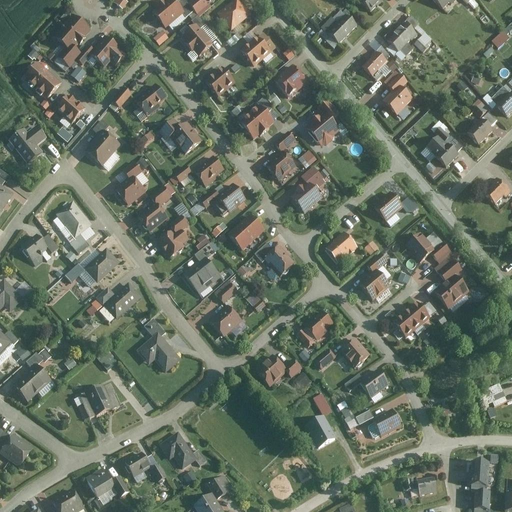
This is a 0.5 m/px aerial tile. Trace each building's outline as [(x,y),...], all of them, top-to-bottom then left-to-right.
[(121,0),(116,9),(124,15),(130,5),(121,0)] [(173,5),(167,0),(149,16),(162,31),(180,15),(184,20),(191,14),(179,0),(173,5)] [(214,0),(199,0),(190,8),(196,15),(214,0)] [(247,16),(234,0),(232,0),(214,16),(228,32),(247,16)] [(369,15),(380,4),(376,0),(357,0),(356,2),(369,15)] [(457,3),(454,0),(428,0),(439,13),(446,6),(450,10),(457,3)] [(306,23),(297,12),(291,17),(300,28),(306,23)] [(333,49),(356,27),(345,16),(322,38),(333,49)] [(85,32),(68,19),(49,45),(61,55),(54,63),(68,73),(81,56),(71,49),(85,32)] [(403,47),(414,36),(403,24),(382,44),(393,55),(395,53),(400,58),(407,51),(403,47)] [(209,48),(191,28),(177,41),(195,60),(209,48)] [(504,32),(493,41),(500,49),(510,40),(504,32)] [(163,34),(154,42),(160,49),(169,42),(163,34)] [(251,72),(276,52),(263,36),(238,56),(251,72)] [(125,57),(104,41),(87,62),(100,72),(105,66),(113,72),(125,57)] [(290,49),(285,54),(290,61),(296,56),(290,49)] [(371,79),(385,66),(382,63),(388,57),(380,49),(360,67),(371,79)] [(59,88),(35,66),(19,83),(43,106),(59,88)] [(81,83),(89,74),(80,66),(72,75),(81,83)] [(293,69),(275,85),(292,104),(310,88),(293,69)] [(233,86),(222,72),(201,88),(212,103),(233,86)] [(391,120),(409,102),(398,92),(405,85),(398,77),(384,91),(389,96),(378,107),(391,120)] [(134,91),(141,84),(138,81),(131,88),(134,91)] [(114,102),(122,109),(134,94),(127,88),(114,102)] [(164,103),(155,88),(131,102),(140,117),(164,103)] [(506,118),(511,112),(511,101),(501,91),(490,102),(506,118)] [(83,113),(66,98),(53,113),(70,128),(83,113)] [(270,126),(263,116),(271,110),(262,98),(252,106),(255,111),(236,126),(250,143),(270,126)] [(320,153),(340,136),(329,123),(335,118),(322,103),(313,110),(322,121),(305,135),(320,153)] [(100,171),(118,148),(101,135),(108,128),(100,122),(90,133),(97,138),(82,157),(100,171)] [(199,145),(184,124),(175,130),(170,123),(154,134),(162,145),(169,139),(182,157),(199,145)] [(477,147),(489,134),(478,123),(466,136),(477,147)] [(451,137),(440,126),(433,133),(445,143),(451,137)] [(19,131),(3,143),(23,170),(39,158),(32,148),(43,140),(35,129),(24,137),(19,131)] [(64,131),(58,138),(69,147),(75,141),(64,131)] [(145,146),(157,138),(153,132),(141,140),(145,146)] [(274,185),(293,171),(280,153),(293,144),(288,137),(270,150),(277,159),(262,169),(274,185)] [(441,171),(455,156),(437,139),(422,153),(441,171)] [(309,168),(319,160),(311,151),(301,159),(309,168)] [(224,174),(213,159),(192,174),(203,189),(224,174)] [(142,195),(130,180),(140,173),(134,165),(120,176),(127,184),(113,195),(124,209),(142,195)] [(188,177),(183,170),(170,180),(175,187),(188,177)] [(298,180),(303,187),(283,203),(298,221),(319,204),(310,192),(321,183),(311,170),(298,180)] [(0,214),(12,199),(0,189),(4,184),(0,181),(0,214)] [(507,194),(495,181),(480,194),(493,207),(507,194)] [(248,203),(235,186),(216,201),(211,195),(199,204),(204,210),(212,203),(225,221),(248,203)] [(170,200),(162,190),(147,201),(153,209),(136,222),(145,234),(164,220),(157,209),(170,200)] [(404,210),(391,193),(371,209),(384,226),(404,210)] [(93,227),(71,201),(52,217),(72,241),(67,245),(77,257),(86,250),(78,239),(93,227)] [(177,209),(184,217),(190,212),(183,203),(177,209)] [(169,236),(156,244),(165,258),(188,243),(181,232),(188,227),(182,217),(164,229),(169,236)] [(262,233),(248,218),(225,240),(238,255),(262,233)] [(212,232),(216,238),(229,229),(225,223),(212,232)] [(357,252),(344,234),(321,249),(334,268),(357,252)] [(202,249),(211,243),(206,235),(196,241),(202,249)] [(419,236),(406,247),(420,264),(434,253),(419,236)] [(31,238),(14,251),(27,267),(42,255),(46,260),(56,252),(46,239),(37,246),(31,238)] [(372,256),(381,249),(375,241),(366,248),(372,256)] [(221,280),(208,263),(216,256),(208,246),(194,258),(201,267),(183,280),(197,298),(221,280)] [(293,267),(277,249),(260,263),(276,281),(293,267)] [(102,253),(81,273),(83,275),(94,287),(115,266),(102,253)] [(373,302),(390,288),(376,272),(387,262),(382,255),(367,267),(373,275),(360,286),(373,302)] [(83,275),(81,273),(75,267),(61,279),(69,287),(83,275)] [(408,284),(411,275),(405,272),(401,281),(408,284)] [(468,293),(455,277),(435,294),(448,310),(468,293)] [(22,302),(0,281),(0,280),(0,309),(1,309),(8,316),(22,302)] [(226,284),(213,297),(221,305),(234,292),(226,284)] [(139,303),(126,287),(110,300),(106,294),(87,309),(93,317),(101,310),(112,324),(139,303)] [(258,312),(267,308),(263,301),(255,305),(258,312)] [(429,323),(415,304),(387,324),(401,343),(429,323)] [(239,325),(225,310),(205,327),(219,342),(239,325)] [(333,330),(321,317),(304,333),(301,330),(294,336),(303,347),(310,340),(315,346),(333,330)] [(163,338),(152,323),(144,329),(154,341),(134,356),(145,371),(152,366),(161,378),(178,365),(159,341),(163,338)] [(2,340),(0,338),(0,361),(17,343),(7,334),(2,340)] [(367,360),(353,343),(336,357),(350,373),(367,360)] [(24,362),(33,355),(27,348),(18,355),(24,362)] [(317,374),(333,361),(325,352),(310,365),(317,374)] [(50,384),(37,369),(44,363),(37,356),(27,365),(32,372),(10,392),(23,407),(50,384)] [(70,371),(78,366),(74,359),(66,364),(70,371)] [(279,371),(270,360),(251,375),(264,392),(284,376),(289,382),(301,372),(292,361),(279,371)] [(305,373),(295,381),(303,390),(312,382),(305,373)] [(389,388),(379,373),(364,384),(359,376),(342,388),(347,395),(359,386),(370,401),(389,388)] [(108,413),(98,388),(77,398),(88,422),(108,413)] [(330,404),(321,408),(324,415),(333,412),(330,404)] [(402,433),(394,412),(370,421),(368,415),(350,422),(353,429),(366,424),(374,444),(402,433)] [(339,439),(327,416),(307,427),(320,450),(339,439)] [(30,452),(11,437),(0,450),(0,456),(16,469),(30,452)] [(188,460),(173,437),(156,448),(166,464),(170,461),(178,474),(193,465),(196,471),(205,465),(197,454),(188,460)] [(146,470),(138,456),(121,466),(131,482),(148,472),(156,485),(166,479),(157,464),(146,470)] [(490,464),(471,463),(470,487),(488,488),(490,464)] [(185,478),(191,486),(198,480),(192,472),(185,478)] [(221,511),(215,501),(231,491),(222,475),(203,487),(208,496),(187,508),(189,511),(221,511)] [(129,497),(119,478),(106,485),(101,476),(85,483),(94,500),(111,492),(117,503),(129,497)] [(436,496),(433,480),(411,485),(415,500),(436,496)] [(80,511),(68,492),(48,504),(52,511),(80,511)] [(488,511),(491,494),(476,493),(473,511),(482,511),(487,511),(488,511)] [(511,511),(511,497),(503,497),(502,511),(511,511)]
